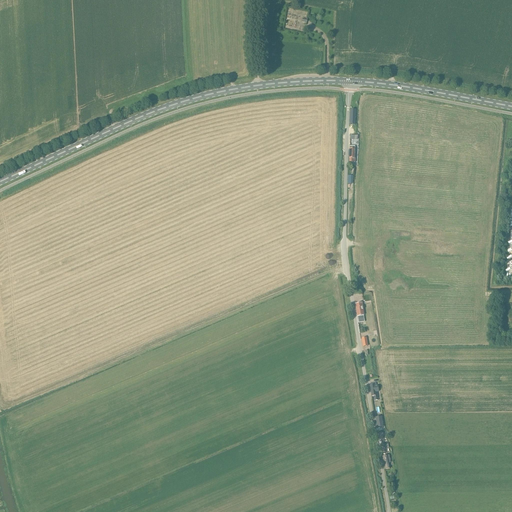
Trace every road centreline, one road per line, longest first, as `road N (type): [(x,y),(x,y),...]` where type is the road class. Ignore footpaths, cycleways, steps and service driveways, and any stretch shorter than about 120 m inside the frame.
road 1 (unclassified): [(388,511),(346,269),(349,81)]
road 2 (primary): [(0,181),(178,103),(267,83),(349,81)]
road 3 (primary): [(349,81),(511,107)]
